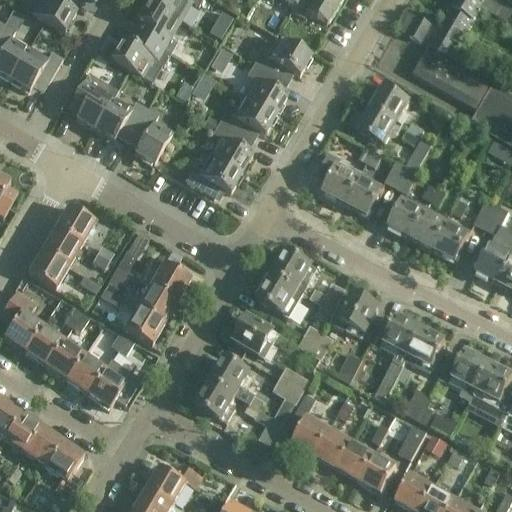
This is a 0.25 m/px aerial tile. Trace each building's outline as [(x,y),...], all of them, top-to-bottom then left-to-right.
[(41,0),(30,19),(64,39),(76,19),(62,11),(68,1),(66,0),(41,0)] [(151,0),(147,7),(181,26),(192,8),(198,12),(204,15),(209,6),(203,2),(205,0),(203,0),(151,0)] [(262,0),(272,5),(274,0),(275,0),(294,11),(295,11),(301,0),(262,0)] [(301,0),(295,11),(294,11),(290,16),(303,24),(306,18),(326,30),(343,0),(301,0)] [(470,130),(511,153),(511,94),(495,85),(496,84),(459,64),(455,61),(474,26),(482,11),(492,17),(502,0),(501,0),(459,0),(414,81),(478,117),(470,130)] [(137,27),(132,37),(141,42),(170,59),(176,48),(171,44),(181,26),(147,7),(136,26),(137,27)] [(229,29),(232,24),(220,17),(218,22),(229,29)] [(410,18),(400,35),(420,46),(430,30),(410,18)] [(0,80),(9,86),(29,53),(12,43),(15,37),(3,30),(0,35),(0,80)] [(121,45),(110,65),(126,74),(143,84),(150,89),(161,70),(163,71),(170,59),(141,42),(132,37),(126,47),(121,45)] [(310,62),(276,43),(266,61),(260,58),(253,69),(282,86),(288,76),(298,82),(310,62)] [(45,93),(62,64),(51,57),(47,63),(29,53),(9,86),(29,97),(35,87),(45,93)] [(220,54),(217,59),(228,65),(231,60),(220,54)] [(282,86),(253,69),(246,80),(252,84),(241,103),(275,122),(286,103),(276,97),(282,86)] [(118,97),(87,79),(70,110),(80,116),(75,124),(94,136),(114,102),(114,103),(118,97)] [(370,115),(397,131),(410,108),(383,93),(370,115)] [(129,143),(146,114),(135,107),(132,113),(114,103),(114,102),(94,136),(113,147),(119,137),(129,143)] [(275,122),(241,103),(231,120),(225,117),(219,128),(218,129),(247,146),(254,134),(264,141),(275,122)] [(146,114),(129,143),(140,149),(134,159),(153,170),(173,137),(155,126),(158,121),(146,114)] [(385,152),(397,131),(370,115),(358,136),(371,143),(372,144),(379,148),(385,152)] [(208,122),(202,132),(212,137),(218,128),(208,122)] [(407,136),(419,144),(424,135),(412,127),(407,136)] [(241,155),(247,146),(218,129),(213,138),(212,139),(218,143),(207,161),(240,181),(252,161),(241,155)] [(419,144),(407,136),(402,144),(415,151),(419,144)] [(494,145),(487,157),(500,164),(507,153),(494,145)] [(367,169),(373,157),(366,153),(359,165),(367,169)] [(373,157),(367,169),(374,174),(381,161),(374,157),(373,157)] [(240,181),(207,161),(197,179),(191,175),(184,187),(213,204),(219,193),(230,199),(240,181)] [(328,188),(323,199),(346,211),(360,183),(360,182),(362,178),(341,167),(329,161),(318,183),(328,188)] [(159,165),(155,171),(167,178),(171,172),(159,165)] [(396,194),(407,172),(396,166),(384,188),(396,194)] [(407,172),(396,194),(406,200),(418,178),(407,172)] [(17,199),(6,193),(9,188),(0,182),(0,221),(2,223),(17,199)] [(360,183),(346,211),(368,222),(382,194),(360,183)] [(431,207),(438,194),(429,190),(423,203),(431,207)] [(438,194),(431,207),(438,211),(445,198),(438,194)] [(461,201),(452,219),(461,223),(470,205),(461,201)] [(412,245),(426,217),(403,205),(389,233),(412,245)] [(485,236),(497,211),(496,213),(485,207),(473,230),(485,236)] [(497,211),(485,236),(496,242),(509,217),(497,211)] [(54,236),(81,252),(94,229),(67,213),(54,236)] [(434,256),(448,228),(426,217),(412,245),(434,256)] [(448,228),(434,256),(455,267),(470,239),(448,228)] [(495,241),(476,278),(498,290),(500,290),(511,266),(511,238),(501,232),(496,242),(495,241)] [(81,252),(54,236),(41,257),(68,273),(81,252)] [(96,260),(108,268),(113,259),(101,252),(96,260)] [(116,273),(127,279),(136,262),(126,256),(116,273)] [(28,279),(55,295),(68,273),(41,257),(28,279)] [(286,257),(272,281),(303,299),(317,276),(286,257)] [(108,268),(96,260),(91,268),(104,276),(108,268)] [(511,266),(500,290),(511,296),(511,266)] [(149,292),(176,308),(190,285),(162,269),(149,292)] [(127,279),(116,273),(108,288),(118,294),(127,279)] [(79,289),(95,299),(100,291),(83,281),(79,289)] [(272,281),(258,305),(289,323),(303,299),(272,281)] [(332,290),(327,301),(315,295),(310,305),(320,311),(319,313),(332,319),(344,296),(332,290)] [(176,308),(149,292),(136,313),(164,330),(176,308)] [(104,294),(99,302),(116,312),(121,304),(104,294)] [(16,296),(0,319),(0,323),(11,331),(3,343),(24,358),(42,331),(28,322),(36,310),(16,296)] [(339,309),(329,329),(361,345),(364,341),(378,313),(353,301),(346,313),(339,309)] [(72,333),(82,318),(74,313),(64,328),(72,333)] [(332,319),(319,313),(315,321),(327,328),(332,319)] [(151,352),(164,330),(137,314),(124,336),(151,352)] [(82,318),(72,333),(79,338),(89,324),(82,318)] [(248,323),(234,347),(261,362),(265,365),(279,341),(274,338),(248,323)] [(382,327),(370,350),(380,354),(382,350),(397,357),(395,362),(374,403),(379,406),(384,409),(397,384),(403,372),(405,367),(421,335),(397,323),(392,332),(382,327)] [(45,372),(63,346),(42,331),(24,358),(45,372)] [(303,343),(315,350),(326,357),(333,345),(310,331),(303,343)] [(421,335),(405,367),(429,379),(432,375),(446,347),(421,335)] [(117,357),(126,344),(118,339),(109,352),(117,357)] [(315,350),(303,343),(297,353),(309,359),(315,350)] [(126,344),(117,357),(124,362),(133,349),(126,344)] [(66,386),(84,360),(63,346),(45,372),(66,386)] [(309,359),(314,362),(320,365),(321,366),(326,357),(315,350),(309,359)] [(450,363),(439,384),(450,390),(463,397),(461,402),(471,407),(490,370),(465,358),(460,368),(450,363)] [(349,359),(337,383),(350,390),(362,365),(349,359)] [(87,401),(105,375),(84,360),(66,386),(87,401)] [(224,364),(210,388),(237,404),(241,396),(247,399),(256,383),(251,380),(224,364)] [(124,412),(140,385),(138,384),(111,365),(105,375),(87,401),(108,416),(115,406),(124,412)] [(511,381),(490,370),(471,407),(472,407),(474,402),(480,405),(473,419),(501,433),(511,411),(511,393),(509,392),(511,387),(511,381)] [(403,372),(397,384),(406,388),(412,376),(403,372)] [(309,386),(295,378),(286,373),(279,385),(302,399),(309,386)] [(272,397),(295,410),(296,410),(302,399),(279,385),(272,397)] [(232,412),(237,404),(210,388),(196,412),(223,428),(228,431),(238,415),(232,412)] [(404,419),(417,426),(425,412),(430,401),(416,394),(404,419)] [(306,400),(289,432),(299,437),(291,451),(314,463),(329,435),(307,423),(316,406),(306,400)] [(248,410),(260,417),(265,408),(254,401),(248,410)] [(0,443),(1,445),(20,419),(0,405),(0,443)] [(344,409),(336,422),(345,427),(352,414),(344,409)] [(511,411),(501,433),(511,439),(511,411)] [(425,412),(417,426),(426,430),(433,416),(425,412)] [(22,459),(40,433),(20,419),(1,445),(22,459)] [(260,445),(271,452),(284,429),(272,423),(260,445)] [(371,446),(379,451),(389,434),(381,430),(371,446)] [(396,458),(411,466),(427,438),(412,430),(396,458)] [(43,473),(61,447),(40,433),(22,459),(43,473)] [(337,476),(352,448),(329,435),(314,463),(337,476)] [(446,449),(432,441),(426,452),(441,460),(446,449)] [(61,447),(43,473),(44,474),(57,483),(49,494),(68,506),(81,487),(71,480),(83,462),(61,447)] [(359,488),(375,460),(352,448),(337,476),(359,488)] [(455,455),(449,467),(457,472),(464,459),(455,455)] [(375,460),(359,488),(381,500),(397,472),(375,460)] [(14,471),(5,483),(13,489),(22,477),(14,471)] [(147,495),(174,511),(187,490),(195,495),(202,482),(183,471),(176,482),(160,473),(147,495)] [(484,486),(492,490),(499,478),(491,474),(484,486)] [(410,480),(395,508),(402,511),(424,511),(435,493),(410,480)] [(454,511),(458,506),(435,493),(424,511),(454,511)] [(173,511),(174,511),(147,495),(136,511),(173,511)] [(498,511),(509,511),(511,507),(511,501),(506,498),(498,511)]
